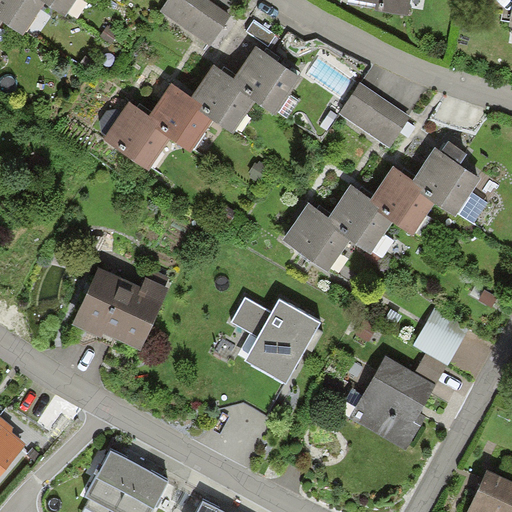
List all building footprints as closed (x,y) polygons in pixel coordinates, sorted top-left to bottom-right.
[(46,0),(0,0),(0,15),(7,20),(26,33),(45,5),(48,1),(46,0)] [(46,0),(48,1),(45,5),(67,20),(80,0),(46,0)] [(231,17),(204,0),(168,0),(158,17),(211,50),(231,17)] [(276,38),(252,22),(244,34),(268,50),(276,38)] [(256,50),(236,81),(232,86),(241,92),(256,101),(262,106),(286,70),(256,50)] [(214,66),(192,99),(188,105),(198,112),(212,121),(219,126),(241,92),(232,86),(236,81),(214,66)] [(301,79),(286,70),(262,106),(277,116),(301,79)] [(413,119),(359,84),(338,115),(392,151),(413,119)] [(192,99),(171,85),(149,117),(146,122),(158,129),(170,137),(177,142),(198,112),(188,105),(192,99)] [(233,135),(256,101),(241,92),(219,126),(233,135)] [(149,117),(128,103),(102,142),(135,164),(158,129),(146,122),(149,117)] [(192,151),(212,121),(198,112),(177,142),(192,151)] [(147,172),(170,137),(158,129),(135,164),(147,172)] [(437,148),(416,179),(413,184),(421,190),(436,200),(443,204),(467,168),(437,148)] [(394,165),(373,198),(368,204),(378,210),(392,219),(399,224),(421,190),(413,184),(416,179),(394,165)] [(481,178),(467,168),(443,204),(457,214),(481,178)] [(373,198),(351,183),(329,215),(326,220),(338,227),(350,235),(358,240),(378,210),(368,204),(373,198)] [(413,233),(436,200),(421,190),(399,224),(413,233)] [(478,220),(486,200),(472,194),(463,214),(478,220)] [(329,215),(308,201),(282,240),(315,262),(338,227),(326,220),(329,215)] [(372,250),(392,219),(378,210),(358,240),(372,250)] [(327,270),(350,235),(338,227),(315,262),(327,270)] [(73,318),(135,345),(162,285),(145,277),(138,293),(93,273),(73,318)] [(278,379),(316,318),(279,296),(268,313),(240,296),(226,320),(252,336),(240,356),(278,379)] [(429,311),(409,342),(439,361),(459,330),(429,311)] [(350,420),(395,446),(429,386),(383,360),(350,420)] [(0,477),(27,448),(0,423),(0,477)] [(156,511),(171,485),(109,450),(82,498),(107,511),(156,511)] [(506,511),(511,501),(511,482),(484,469),(464,511),(506,511)] [(215,511),(196,501),(189,511),(215,511)]
